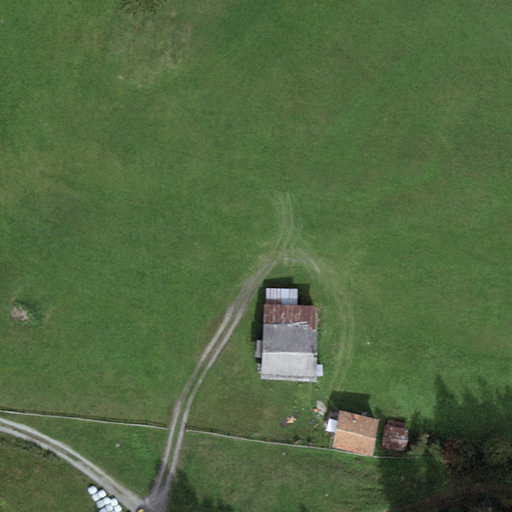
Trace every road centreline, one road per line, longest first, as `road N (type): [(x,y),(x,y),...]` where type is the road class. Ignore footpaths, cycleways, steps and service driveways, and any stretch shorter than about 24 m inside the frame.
road 1 (track): [(152,511),(182,406),(251,279)]
road 2 (track): [(142,511),(95,472),(0,425)]
